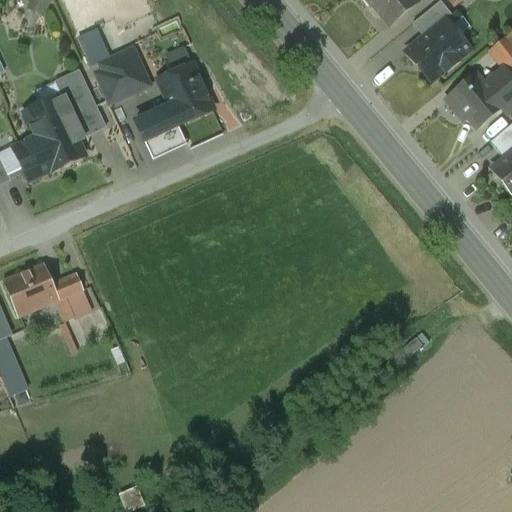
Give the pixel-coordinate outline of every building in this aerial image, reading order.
[(361,0),(370,9),(372,7),(388,27),(416,4),(412,0),(361,0)] [(439,4),(411,26),(423,40),(444,23),(451,18),(439,4)] [(423,40),(405,55),(429,84),(443,73),(444,74),(457,64),(456,62),(468,52),(444,23),(423,40)] [(511,34),(488,54),(509,80),(511,77),(511,34)] [(178,72),(198,63),(191,47),(171,56),(178,72)] [(0,75),(9,71),(0,51),(0,75)] [(134,59),(93,78),(106,107),(148,88),(134,59)] [(191,67),(157,83),(168,108),(177,128),(212,112),(205,97),(206,93),(202,84),(198,83),(191,67)] [(62,101),(43,110),(41,106),(24,114),(26,119),(22,121),(32,142),(12,151),(27,183),(50,173),(51,174),(84,159),(77,144),(83,142),(73,121),(95,111),(77,74),(54,85),(62,101)] [(475,77),(444,103),(455,116),(460,112),(475,130),(499,110),(504,116),(511,109),(511,93),(501,79),(486,91),(475,77)] [(168,108),(134,124),(143,144),(177,128),(168,108)] [(511,125),(488,145),(503,162),(511,154),(511,125)] [(511,154),(503,162),(490,173),(511,199),(511,154)] [(0,162),(0,187),(10,183),(0,162)] [(42,267),(1,284),(17,321),(64,301),(81,293),(82,293),(75,278),(51,289),(42,267)] [(81,293),(64,301),(73,321),(90,314),(81,293)]
